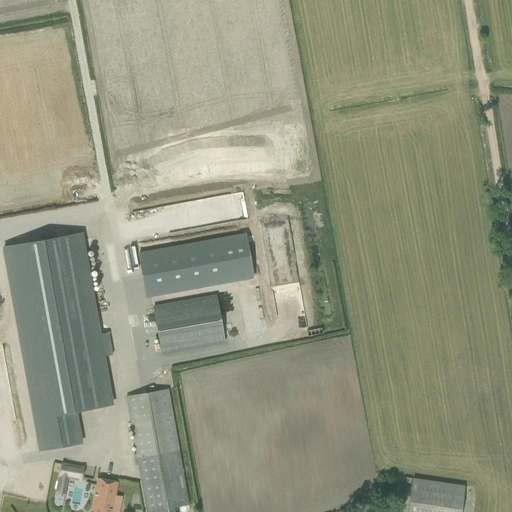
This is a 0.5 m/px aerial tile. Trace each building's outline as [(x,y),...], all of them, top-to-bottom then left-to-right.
[(58,234),(56,225),(44,227),(46,237),(58,234)] [(99,334),(80,233),(3,247),(40,451),(80,444),(75,412),(111,405),(103,357),(112,355),(108,333),(99,334)] [(131,260),(138,300),(222,285),(215,245),(131,260)] [(153,308),(161,353),(224,342),(216,297),(153,308)] [(188,504),(179,451),(167,389),(127,396),(137,454),(133,455),(134,463),(137,462),(147,511),(188,504)] [(67,484),(71,465),(62,463),(58,483),(56,492),(65,494),(67,484)] [(111,511),(116,484),(117,481),(97,478),(91,511),(111,511)] [(407,511),(460,511),(464,486),(413,478),(407,511)]
